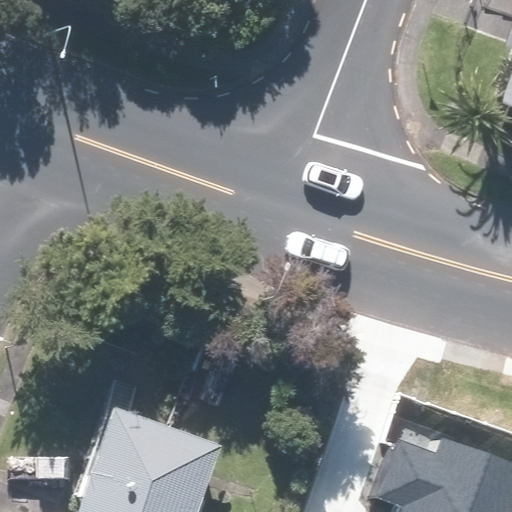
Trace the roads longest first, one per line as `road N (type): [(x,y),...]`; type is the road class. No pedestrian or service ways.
road 1 (secondary): [(31,113),(294,200)]
road 2 (secondary): [(294,200),(511,267)]
road 3 (residential): [(294,200),(370,0)]
